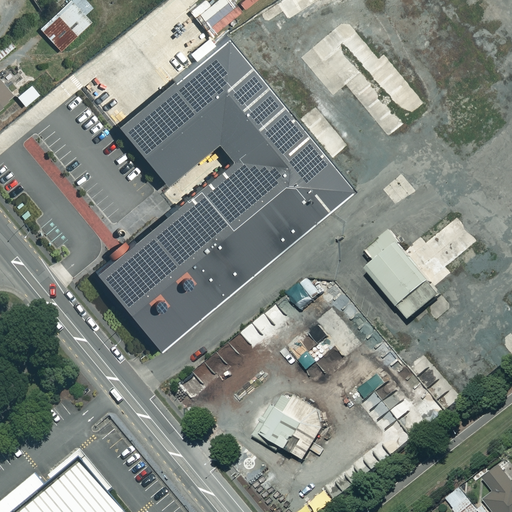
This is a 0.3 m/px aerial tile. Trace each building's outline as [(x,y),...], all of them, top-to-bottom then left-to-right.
[(91,6),(85,0),(68,0),(39,27),(59,50),(91,21),(83,13),(91,6)] [(233,159),(128,245),(124,240),(115,247),(107,254),(111,259),(96,272),(160,350),(357,189),(228,34),(117,125),(166,184),(218,141),(233,159)] [(339,46),(322,59),(341,84),(359,71),(339,46)] [(383,98),(398,85),(378,62),(363,75),(383,98)] [(0,105),(12,95),(0,80),(0,105)] [(38,92),(30,82),(15,94),(24,105),(38,92)] [(398,85),(383,98),(401,120),(417,107),(398,85)] [(440,295),(388,232),(364,251),(374,263),(365,271),(407,322),(440,295)] [(442,268),(448,275),(472,255),(467,248),(442,268)] [(411,338),(397,350),(409,364),(423,352),(411,338)] [(378,373),(357,388),(364,397),(385,383),(378,373)] [(452,387),(443,376),(428,390),(437,400),(452,387)] [(452,387),(437,400),(446,410),(461,396),(452,387)] [(294,401),(285,396),(278,407),(274,405),(254,436),(280,452),(283,447),(307,461),(312,454),(320,458),(323,452),(315,447),(326,430),(321,410),(297,396),(294,401)] [(125,511),(82,458),(15,511),(125,511)] [(511,511),(511,480),(500,465),(484,477),(493,490),(483,498),(494,511),(511,511)] [(455,511),(475,511),(479,508),(461,487),(445,500),(455,511)]
